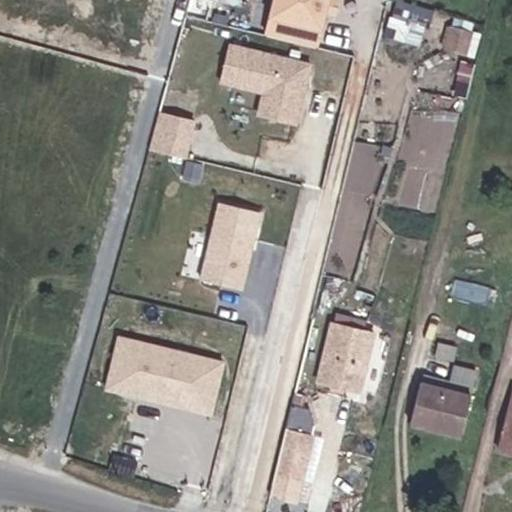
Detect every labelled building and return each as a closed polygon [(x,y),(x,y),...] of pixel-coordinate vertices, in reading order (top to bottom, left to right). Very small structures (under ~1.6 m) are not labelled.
[(267,0),(262,33),(318,42),(324,0),(267,0)] [(448,52),(477,59),(482,34),(453,27),(448,52)] [(482,34),(477,59),(499,65),(504,39),(482,34)] [(221,83),(261,89),(257,115),(303,121),(313,55),(226,43),(221,83)] [(188,156),(198,117),(162,108),(152,147),(188,156)] [(219,198),(199,276),(245,288),(266,210),(219,198)] [(215,412),(227,356),(116,332),(104,388),(215,412)] [(324,390),(337,393),(349,336),(335,333),(324,390)] [(349,336),(337,393),(364,399),(376,341),(349,336)] [(474,389),(480,369),(457,362),(451,382),(474,389)] [(469,397),(419,386),(409,427),(458,440),(469,397)] [(511,418),(505,417),(495,453),(511,457),(511,418)] [(294,440),(286,484),(311,489),(320,445),(294,440)]
